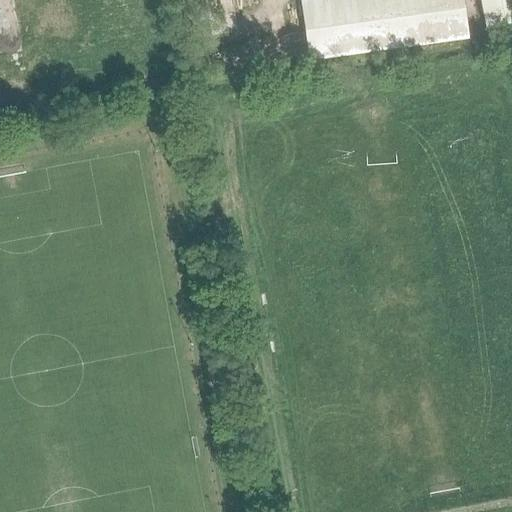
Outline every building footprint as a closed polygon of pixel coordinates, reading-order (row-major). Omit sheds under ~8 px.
[(300,4),(200,19),(208,72),(309,58),(300,4)] [(492,261),(469,265),(478,309),(502,304),(496,274),(508,271),(503,246),(489,249),(492,261)] [(445,258),(431,261),(436,286),(449,283),(455,314),(478,309),(469,265),(447,270),(445,258)] [(402,279),(379,284),(388,327),(412,322),(406,292),(418,289),(413,264),(399,267),(402,279)] [(355,276),(341,279),(346,304),(358,301),(365,332),(388,327),(379,284),(357,288),(355,276)] [(301,287),(287,290),(292,315),(305,312),(311,342),(335,338),(326,294),(304,299),(301,287)] [(446,384),(425,388),(433,429),(455,424),(456,432),(470,429),(465,404),(451,407),(446,384)] [(425,388),(404,393),(412,433),(433,429),(425,388)] [(404,393),(383,397),(391,437),(412,433),(404,393)] [(383,397),(362,401),(370,442),(391,437),(383,397)] [(345,429),(331,431),(336,456),(350,453),(349,446),(370,442),(362,401),(341,405),(345,429)] [(469,474),(425,482),(427,493),(436,491),(438,502),(473,496),(469,474)] [(368,511),(365,493),(330,500),(331,511),(368,511)] [(410,494),(401,496),(404,509),(412,507),(410,494)] [(401,496),(392,498),(395,511),(404,509),(401,496)] [(476,511),(473,496),(438,502),(439,511),(476,511)]
